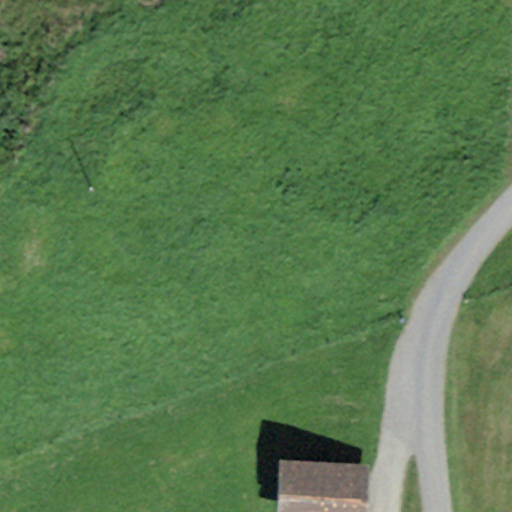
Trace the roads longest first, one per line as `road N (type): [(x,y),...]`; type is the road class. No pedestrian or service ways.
road 1 (track): [(511,231),(468,273),(438,322),(427,375),(449,511)]
road 2 (track): [(396,511),(399,465),(427,375)]
